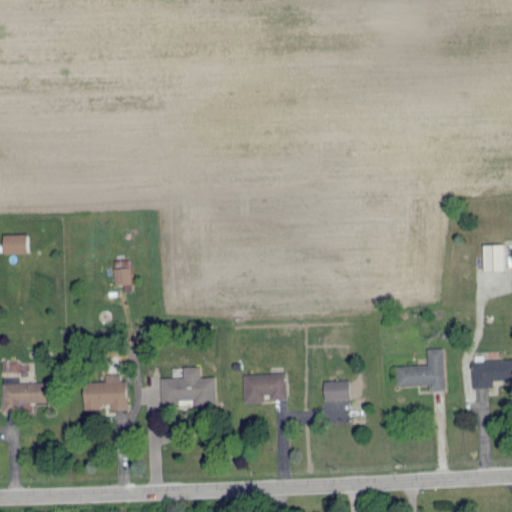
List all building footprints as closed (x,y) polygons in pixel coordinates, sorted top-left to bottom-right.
[(28,235),(4,235),(5,254),(29,254),(28,235)] [(506,271),(505,245),(485,245),(485,272),(506,271)] [(133,290),(132,269),(116,269),(116,286),(125,285),(125,290),(133,290)] [(429,389),(429,383),(397,385),(396,364),(427,363),(426,347),(442,346),(444,388),(429,389)] [(472,386),(471,368),(472,368),(472,360),(474,360),(474,353),(483,353),(483,358),(511,357),(511,377),(493,378),(493,386),(472,386)] [(194,404),(194,398),(179,399),(179,403),(161,403),(160,377),(183,376),(183,365),(201,365),(202,375),(215,374),(216,403),(194,404)] [(244,401),(243,374),(285,371),(287,398),(272,399),(271,392),(264,393),(264,400),(244,401)] [(84,408),(84,381),(106,380),(105,372),(120,372),(120,380),(126,380),(127,407),(111,407),(111,403),(100,403),(100,407),(84,408)] [(4,410),(2,374),(19,373),(20,382),(49,381),(50,400),(18,401),(19,409),(4,410)] [(325,382),(326,400),(351,399),(351,381),(325,382)]
